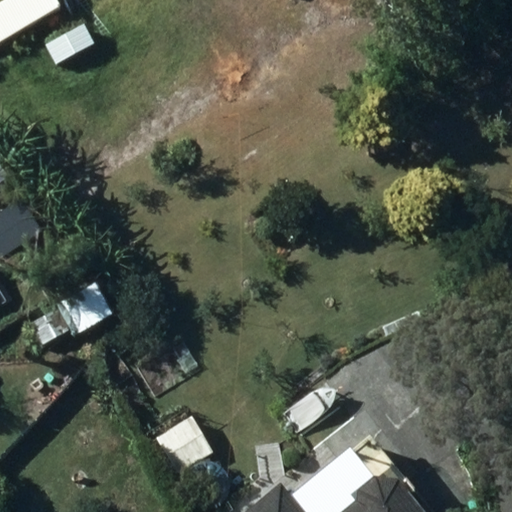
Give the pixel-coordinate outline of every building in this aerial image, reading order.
[(15,193),(0,207),(0,210),(22,233),(39,217),(15,193)] [(102,314),(83,283),(54,300),(73,332),(102,314)] [(43,312),(22,324),(34,344),(55,332),(43,312)] [(195,461),(209,451),(184,415),(149,440),(188,498),(210,483),(195,461)] [(224,511),(402,511),(376,480),(355,478),(338,492),(337,502),(325,511),(281,511),(258,484),(224,511)]
